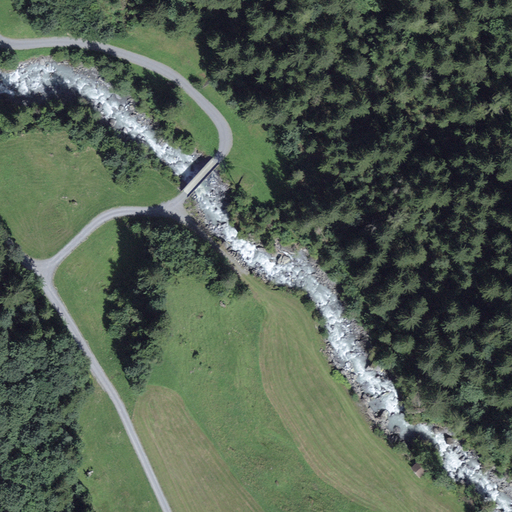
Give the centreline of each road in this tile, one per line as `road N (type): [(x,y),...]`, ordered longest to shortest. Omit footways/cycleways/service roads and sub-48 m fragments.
road 1 (unclassified): [(0,45),(69,42),(184,79),(224,131),(225,149),(171,209)]
road 2 (unclassified): [(39,280),(120,400),(170,511)]
road 3 (unclassified): [(171,209),(95,221),(39,280)]
